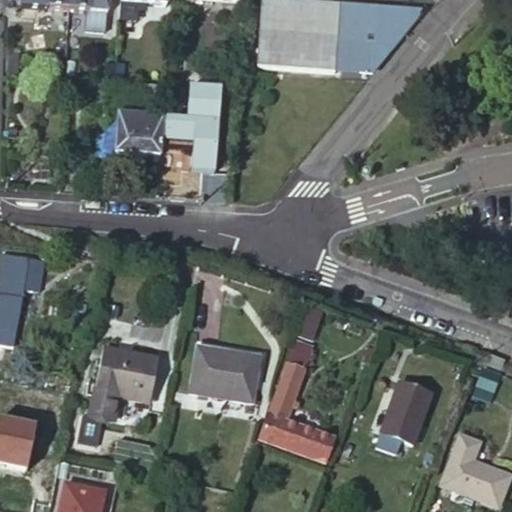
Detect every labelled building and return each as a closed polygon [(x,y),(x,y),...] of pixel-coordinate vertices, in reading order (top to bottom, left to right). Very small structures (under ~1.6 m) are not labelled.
[(5,0),(5,9),(47,12),(48,0),(5,0)] [(68,0),(48,0),(47,12),(68,14),(68,0)] [(68,0),(68,14),(82,15),(106,16),(106,0),(68,0)] [(119,0),(119,7),(166,10),(166,0),(119,0)] [(424,14),(261,1),(258,69),(374,82),(424,14)] [(106,16),(82,15),(80,35),(104,37),(106,16)] [(215,57),(234,59),(236,45),(207,42),(205,70),(213,71),(215,57)] [(233,72),(234,59),(215,57),(213,71),(233,72)] [(163,104),(164,88),(139,86),(137,104),(163,104)] [(141,157),(159,158),(161,120),(144,118),(144,121),(116,119),(113,160),(141,162),(141,157)] [(0,347),(6,348),(14,350),(24,292),(37,294),(42,265),(0,258),(0,347)] [(313,353),(294,346),(261,441),(327,465),(335,440),(288,423),(313,353)] [(159,361),(102,351),(89,419),(115,424),(119,400),(150,405),(159,361)] [(259,360),(196,351),(191,396),(252,405),(259,360)] [(489,355),(484,369),(501,375),(507,361),(489,355)] [(31,374),(0,368),(0,382),(29,388),(31,374)] [(501,375),(484,369),(475,392),(492,399),(501,375)] [(431,398),(398,386),(375,449),(396,457),(401,444),(414,449),(431,398)] [(459,439),(443,483),(469,492),(466,498),(498,510),(510,479),(473,464),(479,447),(459,439)] [(117,443),(112,471),(119,472),(157,480),(161,455),(149,453),(149,449),(117,443)] [(60,463),(57,477),(114,488),(117,474),(60,463)] [(469,492),(443,483),(441,489),(466,498),(469,492)] [(101,511),(105,494),(65,487),(60,511),(101,511)]
